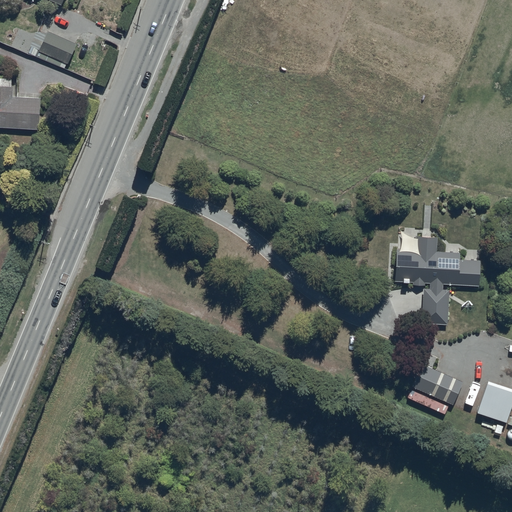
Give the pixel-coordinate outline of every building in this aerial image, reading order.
[(16,27),(12,38),(24,43),(28,32),(16,27)] [(35,30),(28,44),(67,61),(75,42),(47,29),(44,35),(35,30)] [(83,56),(78,67),(96,75),(101,65),(83,56)] [(0,124),(38,127),(40,96),(12,95),(12,85),(0,84),(0,124)] [(396,249),(394,278),(429,280),(429,288),(423,287),(421,321),(446,323),(448,287),(443,287),(443,283),(479,286),(481,259),(459,257),(459,251),(435,249),(436,237),(415,236),(414,250),(396,249)] [(462,380),(420,361),(410,384),(452,402),(462,380)] [(511,397),(511,385),(486,377),(475,410),(505,420),(511,397)] [(446,404),(409,388),(405,395),(443,412),(446,404)]
